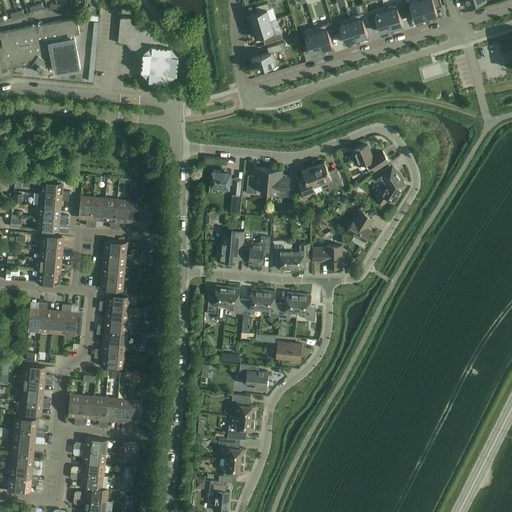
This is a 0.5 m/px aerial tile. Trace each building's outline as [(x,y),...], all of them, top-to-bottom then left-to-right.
[(420,0),(419,0),(409,3),(415,21),(426,18),(420,0)] [(420,0),(426,18),(438,14),(436,8),(442,6),(440,0),(420,0)] [(384,6),(391,29),(403,25),(396,5),(385,8),(384,6)] [(380,32),(391,29),(384,6),(373,9),(380,32)] [(252,26),(270,20),(267,9),(248,14),(252,26)] [(367,11),(349,16),(356,39),(368,36),(364,25),(370,23),(367,11)] [(177,74),(179,55),(171,46),(168,46),(169,41),(159,39),(141,18),(120,16),(118,42),(130,43),(142,58),(141,71),(149,80),(167,82),(177,74)] [(356,39),(349,16),(349,17),(350,19),(339,22),(345,43),(356,39)] [(0,63),(1,69),(11,67),(25,64),(26,66),(31,65),(42,73),(49,62),(54,61),(56,71),(80,67),(74,33),(79,32),(77,18),(0,31),(0,32),(2,46),(0,46),(0,63)] [(274,32),(270,20),(252,26),(255,37),(274,32)] [(326,24),(314,27),(322,50),(333,47),(326,24)] [(322,50),(314,27),(303,31),(310,54),(322,50)] [(278,33),(269,36),(271,43),(283,39),(281,32),(278,33)] [(281,43),(267,47),(269,53),(252,58),(255,71),(277,64),(274,52),(283,49),(281,43)] [(496,69),(479,70),(480,82),(497,80),(496,69)] [(374,170),(389,161),(382,151),(371,158),(369,153),(370,152),(367,144),(353,150),(359,165),(365,163),(365,164),(369,169),(373,168),(374,170)] [(325,161),(313,166),(320,183),(326,181),(330,191),(343,186),(337,170),(329,173),(325,161)] [(314,186),(320,183),(313,166),(302,170),(307,182),(300,185),(306,199),(317,194),(314,186)] [(256,189),(267,190),(269,168),(258,167),(257,175),(248,174),(246,192),(256,193),(256,189)] [(403,186),(403,181),(397,173),(398,172),(397,172),(392,175),(386,167),(373,176),(376,181),(383,177),(388,184),(382,193),(381,192),(376,199),(384,204),(388,197),(395,201),(394,200),(403,186)] [(269,168),(267,190),(278,191),(278,195),(288,196),(289,178),(280,178),(281,169),(269,168)] [(240,195),(241,178),(234,178),(230,178),(231,172),(212,170),(211,186),(229,188),(230,184),(233,184),(232,194),(240,195)] [(40,180),(39,193),(69,195),(70,191),(60,190),(61,182),(40,180)] [(39,193),(38,205),(59,207),(59,199),(69,200),(69,195),(39,193)] [(86,226),(90,226),(93,196),(81,195),(79,216),(87,216),(86,226)] [(96,217),(103,218),(105,197),(93,196),(90,226),(95,227),(96,217)] [(110,228),(114,228),(117,199),(105,197),(103,218),(111,219),(110,228)] [(120,220),(127,220),(129,200),(117,199),(114,228),(119,229),(120,220)] [(134,230),(138,231),(141,201),(129,200),(127,220),(134,221),(134,230)] [(154,202),(141,201),(138,231),(143,231),(144,222),(152,223),(154,202)] [(38,205),(37,216),(67,219),(67,215),(58,214),(59,207),(38,205)] [(368,227),(373,218),(362,211),(356,219),(354,218),(347,230),(354,235),(352,239),(360,245),(363,240),(364,241),(371,229),(368,227)] [(67,219),(37,216),(36,229),(56,231),(57,223),(66,224),(67,219)] [(11,218),(10,226),(21,227),(21,219),(11,218)] [(241,259),(244,231),(231,230),(230,235),(223,234),(223,242),(221,253),(217,253),(217,260),(235,262),(235,258),(241,259)] [(41,233),(40,246),(63,248),(64,243),(61,243),(62,235),(41,233)] [(260,243),(251,242),(249,263),(255,264),(255,265),(262,265),(263,252),(269,253),(271,237),(261,236),(260,243)] [(103,247),(103,252),(126,254),(127,242),(107,240),(106,248),(103,247)] [(280,269),(292,269),(292,249),(284,249),(284,245),(282,243),(274,243),(274,258),(280,258),(280,269)] [(300,249),(292,249),(292,269),(304,268),(304,257),(310,257),(310,243),(302,243),(300,245),(300,249)] [(327,266),(342,266),(342,245),(327,245),(327,247),(313,247),(313,261),(321,261),(321,260),(327,260),(327,266)] [(40,246),(39,258),(60,260),(60,253),(63,253),(63,248),(40,246)] [(105,257),(104,264),(125,266),(126,254),(103,252),(102,257),(105,257)] [(39,258),(38,270),(61,272),(61,267),(59,267),(60,260),(39,258)] [(101,271),(101,276),(124,278),(125,266),(104,264),(104,271),(101,271)] [(61,277),(61,272),(38,270),(37,282),(57,284),(58,276),(61,277)] [(124,278),(101,276),(100,281),(103,281),(102,289),(123,291),(124,278)] [(207,312),(217,313),(218,305),(226,306),(228,286),(216,285),(215,296),(209,296),(207,312)] [(235,313),(243,313),(244,299),(239,298),(240,287),(228,286),(226,306),(234,307),(233,310),(235,313)] [(244,299),(243,313),(251,314),(253,312),(254,309),(261,309),(263,290),(251,289),(250,300),(244,299)] [(271,316),(279,317),(280,302),(274,302),(275,291),(263,290),(261,309),(269,310),(269,314),(271,316)] [(280,302),(279,317),(287,318),(289,316),(289,312),(297,313),(299,293),(287,292),(286,303),(280,302)] [(100,300),(99,305),(129,308),(130,295),(110,293),(109,301),(100,300)] [(299,293),(297,313),(305,314),(304,317),(306,319),(314,320),(316,306),(310,305),(311,294),(299,293)] [(28,330),(40,331),(43,302),(38,301),(37,310),(30,310),(28,330)] [(40,331),(52,333),(54,312),(47,311),(48,302),(43,302),(40,331)] [(52,333),(64,334),(67,304),(62,303),(61,313),(54,312),(52,333)] [(72,304),(67,304),(64,334),(76,335),(77,334),(81,334),(82,316),(79,315),(78,315),(78,314),(71,314),(72,304)] [(108,310),(107,318),(128,320),(129,308),(99,305),(99,309),(108,310)] [(97,324),(97,329),(127,332),(128,320),(107,318),(107,325),(97,324)] [(106,334),(105,342),(126,344),(127,332),(97,329),(96,333),(106,334)] [(275,341),(276,335),(256,333),(255,340),(275,341)] [(300,360),(301,344),(278,341),(276,358),(300,360)] [(95,348),(95,353),(125,355),(126,344),(105,342),(104,349),(95,348)] [(26,351),(25,358),(37,360),(38,352),(26,351)] [(125,355),(95,353),(94,357),(103,358),(103,366),(123,368),(125,355)] [(268,377),(268,371),(263,371),(259,370),(260,365),(240,363),(239,374),(246,375),(246,377),(247,377),(246,384),(254,385),(253,389),(266,390),(267,377),(268,377)] [(23,364),(22,376),(51,379),(52,374),(43,373),(43,366),(23,364)] [(132,375),(131,379),(144,380),(145,370),(132,369),(132,373),(132,375)] [(22,376),(20,388),(41,390),(42,383),(51,384),(51,379),(22,376)] [(20,388),(19,400),(49,403),(50,398),(40,397),(41,390),(20,388)] [(74,424),(79,424),(82,394),(69,393),(67,414),(75,414),(74,424)] [(237,400),(236,416),(255,418),(257,406),(248,405),(248,401),(250,401),(250,395),(232,393),(232,399),(237,400)] [(84,415),(91,416),(93,395),(82,394),(79,424),(83,424),(84,415)] [(98,426),(103,426),(105,396),(93,395),(91,416),(99,417),(98,426)] [(108,418),(115,418),(117,398),(105,396),(103,426),(107,427),(108,418)] [(122,428),(126,429),(129,399),(117,398),(115,418),(123,419),(122,428)] [(142,400),(129,399),(126,429),(131,429),(132,420),(140,421),(142,400)] [(49,403),(19,400),(18,412),(39,414),(39,407),(49,407),(49,403)] [(228,431),(227,437),(240,438),(246,439),(247,433),(246,433),(246,429),(254,430),(255,418),(236,416),(229,415),(228,431)] [(14,416),(13,428),(42,431),(43,427),(34,426),(34,418),(14,416)] [(13,428),(11,440),(32,442),(33,435),(42,436),(42,431),(13,428)] [(227,443),(225,459),(245,461),(246,449),(237,448),(238,444),(239,444),(240,438),(227,437),(219,436),(218,442),(227,443)] [(83,444),(83,449),(106,451),(107,439),(87,437),(86,444),(83,444)] [(11,440),(10,452),(40,455),(41,451),(31,450),(32,442),(11,440)] [(124,447),(123,453),(128,454),(130,454),(135,455),(136,454),(137,442),(129,441),(125,441),(124,447)] [(85,454),(84,461),(104,463),(106,451),(83,449),(82,453),(85,454)] [(10,452),(9,464),(30,466),(30,459),(40,460),(40,455),(10,452)] [(225,459),(221,458),(220,465),(224,465),(223,475),(219,474),(218,480),(236,482),(236,476),(235,476),(235,472),(244,473),(245,461),(225,459)] [(80,468),(80,473),(103,475),(104,463),(84,461),(83,468),(80,468)] [(9,464),(8,476),(38,479),(38,474),(29,473),(30,466),(9,464)] [(81,485),(87,486),(102,487),(103,475),(80,473),(79,477),(82,477),(81,485)] [(38,479),(8,476),(7,489),(27,491),(28,483),(37,484),(38,479)] [(197,478),(196,487),(204,488),(205,479),(197,478)] [(228,511),(230,491),(225,491),(226,484),(210,482),(208,499),(214,500),(213,510),(228,511)] [(84,493),(83,498),(106,500),(108,488),(102,487),(87,486),(86,493),(84,493)] [(85,502),(84,510),(104,511),(106,500),(83,498),(83,502),(85,502)]
